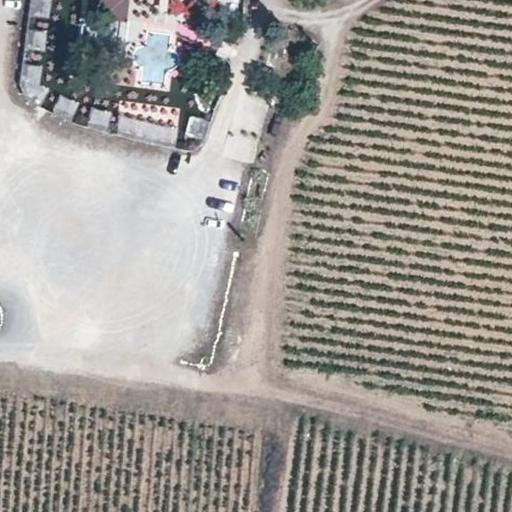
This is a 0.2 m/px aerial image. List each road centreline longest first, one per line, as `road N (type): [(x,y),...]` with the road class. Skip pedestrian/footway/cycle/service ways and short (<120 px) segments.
road 1 (unknown): [(0,337),(114,369),(266,392),(275,211),(338,15)]
road 2 (unknown): [(0,130),(116,156),(177,153),(207,138),(228,114),(260,45),(280,26),(338,15)]
